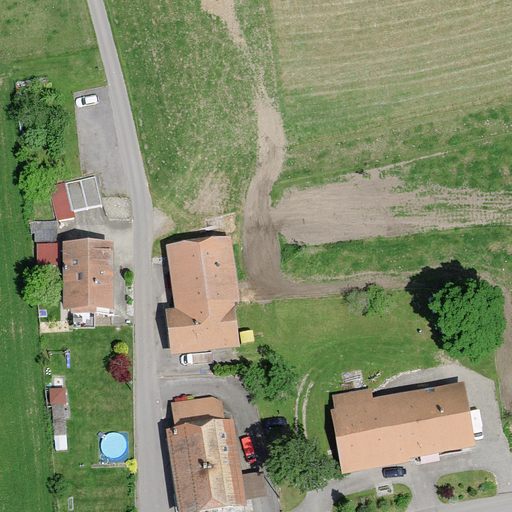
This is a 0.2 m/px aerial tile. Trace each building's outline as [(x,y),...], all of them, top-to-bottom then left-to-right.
[(99,176),(51,181),(55,214),(102,209),(99,176)] [(228,240),(163,250),(172,312),(161,314),(168,360),(237,350),(230,306),(237,305),(228,240)] [(110,245),(59,246),(60,313),(112,312),(110,245)] [(368,391),(330,398),(332,412),(328,413),(339,476),(474,453),(462,387),(370,402),(368,391)] [(171,432),(162,433),(172,511),(239,511),(242,511),(230,422),(220,424),(217,399),(168,406),(171,432)]
